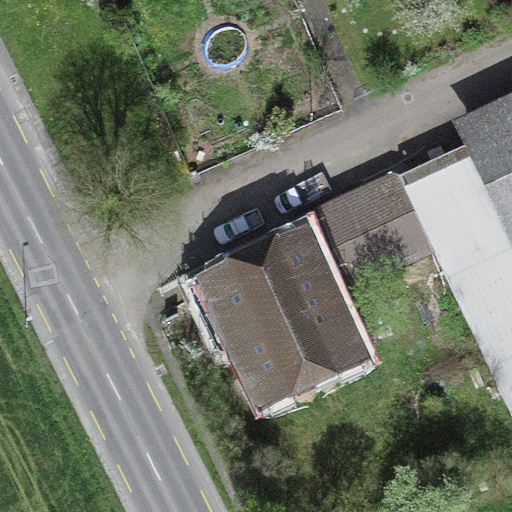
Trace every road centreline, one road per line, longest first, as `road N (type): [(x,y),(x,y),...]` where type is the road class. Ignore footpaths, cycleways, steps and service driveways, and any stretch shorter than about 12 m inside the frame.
road 1 (residential): [(65,289),(285,156),(511,57)]
road 2 (secondary): [(65,289),(177,511)]
road 3 (secondary): [(0,160),(65,289)]
